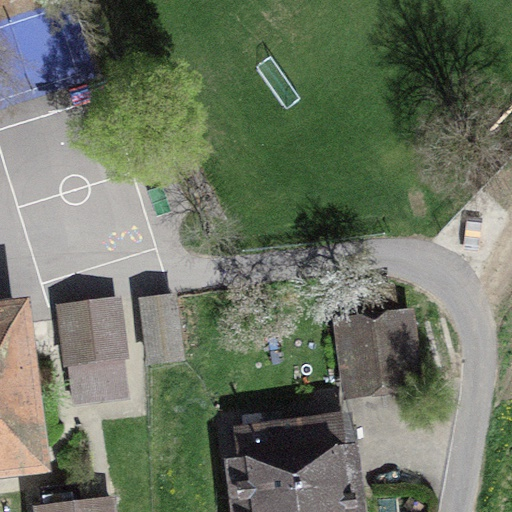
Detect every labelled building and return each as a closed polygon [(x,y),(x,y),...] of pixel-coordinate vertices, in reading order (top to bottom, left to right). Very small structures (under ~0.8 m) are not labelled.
[(143,301),(151,361),(181,358),(174,298),(143,301)] [(56,309),(64,367),(126,358),(118,300),(56,309)] [(0,316),(0,468),(37,464),(18,314),(0,316)] [(407,318),(342,326),(350,391),(416,383),(407,318)] [(245,437),(254,511),(342,511),(333,427),(283,433),(283,432),(245,437)] [(38,511),(113,511),(112,500),(38,510),(38,511)]
